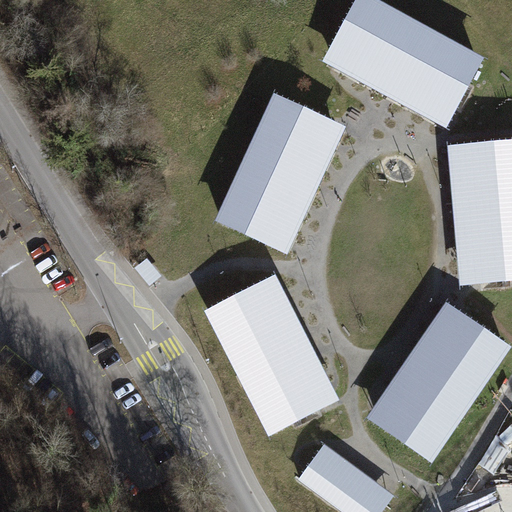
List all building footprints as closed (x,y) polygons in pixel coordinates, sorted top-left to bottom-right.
[(361,0),(333,52),(352,63),(381,10),(362,0),(361,0)] [(352,63),(372,74),(401,21),(381,10),(352,63)] [(372,74),(392,84),(420,32),(401,21),(372,74)] [(392,84),(411,95),(440,43),(420,32),(392,84)] [(411,95),(431,106),(460,53),(440,43),(411,95)] [(431,106),(451,117),(479,64),(460,53),(431,106)] [(277,101),(267,121),(322,146),(331,126),(277,101)] [(267,121),(258,142),(313,166),(322,146),(267,121)] [(258,142),(249,162),(304,186),(313,166),(258,142)] [(511,168),(511,145),(463,150),(465,172),(511,168)] [(249,162),(240,182),(295,207),(304,186),(249,162)] [(511,190),(511,168),(465,172),(467,194),(511,190)] [(240,182),(231,202),(285,227),(295,207),(240,182)] [(511,212),(511,190),(467,194),(468,216),(511,212)] [(231,202),(221,222),(276,247),(285,227),(231,202)] [(511,235),(511,212),(468,216),(470,239),(511,235)] [(511,257),(511,235),(470,239),(472,261),(511,257)] [(511,279),(511,257),(472,261),(474,283),(511,279)] [(211,313),(221,333),(275,307),(265,287),(211,313)] [(221,333),(232,353),(285,327),(275,307),(221,333)] [(493,367),(505,349),(456,315),(443,333),(493,367)] [(232,353),(242,373),(295,347),(285,327),(232,353)] [(480,385),(493,367),(443,333),(431,352),(480,385)] [(242,373),(252,393),(305,366),(295,347),(242,373)] [(467,404),(480,385),(431,352),(418,370),(467,404)] [(252,393),(262,413),(315,386),(305,366),(252,393)] [(454,422),(467,404),(418,370),(405,388),(454,422)] [(262,413),(272,433),(325,406),(315,386),(262,413)] [(442,441),(454,422),(405,388),(393,407),(442,441)] [(429,459),(442,441),(393,407),(380,425),(429,459)] [(328,443),(300,478),(344,511),(384,511),(397,496),(328,443)]
